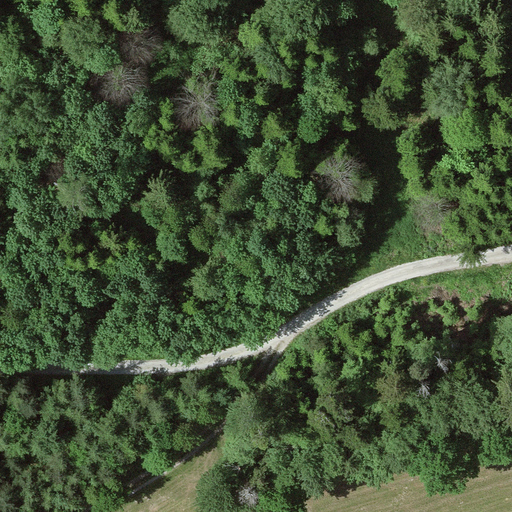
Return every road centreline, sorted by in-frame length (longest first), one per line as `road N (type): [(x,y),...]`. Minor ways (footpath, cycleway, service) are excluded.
road 1 (track): [(511,251),(370,281),(286,334),(196,364),(0,368)]
road 2 (track): [(286,334),(205,441),(104,511)]
